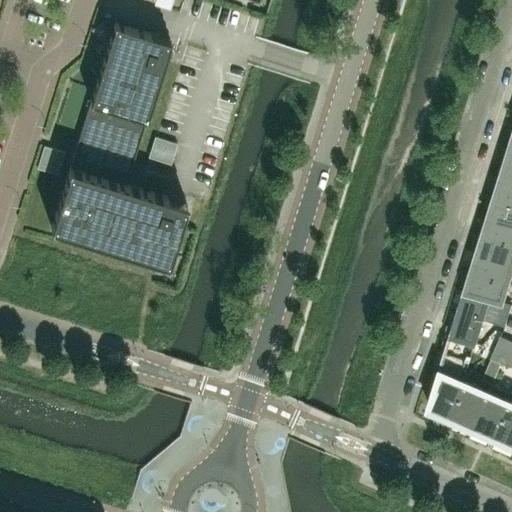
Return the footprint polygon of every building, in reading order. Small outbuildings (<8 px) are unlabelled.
[(170,39),(114,21),(50,227),(168,263),(187,202),(126,183),(132,162),(164,58),(170,39)] [(44,145),(37,167),(57,174),(64,151),(44,145)] [(511,182),(511,162),(505,160),(500,178),(511,182)] [(511,202),(511,182),(500,178),(494,197),(511,202)] [(511,202),(494,197),(488,215),(511,222),(511,202)] [(511,242),(511,222),(488,215),(482,233),(511,242)] [(511,262),(511,242),(482,233),(477,252),(511,262)] [(509,282),(511,271),(511,262),(477,252),(471,270),(509,282)] [(503,300),(509,282),(471,270),(465,289),(503,300)] [(508,316),(511,303),(503,300),(465,289),(451,334),(475,341),(485,309),(508,316)] [(28,305),(25,313),(44,318),(47,310),(28,305)] [(470,357),(475,341),(451,334),(446,350),(470,357)] [(491,357),(501,361),(511,339),(500,335),(491,357)] [(511,339),(501,361),(511,366),(511,339)] [(452,416),(468,379),(464,377),(470,357),(446,350),(429,406),(452,416)] [(490,388),(489,388),(468,379),(452,416),(474,425),(490,388)] [(511,398),(511,390),(492,382),(489,388),(490,388),(474,425),(496,435),(511,398)] [(511,442),(511,398),(496,435),(511,442)]
